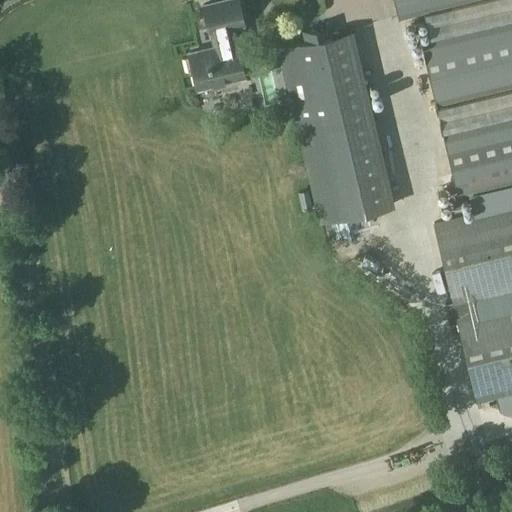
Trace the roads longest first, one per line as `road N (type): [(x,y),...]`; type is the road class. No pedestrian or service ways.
road 1 (unclassified): [(47,511),(0,160)]
road 2 (unknown): [(238,511),(429,456),(451,434),(461,407)]
